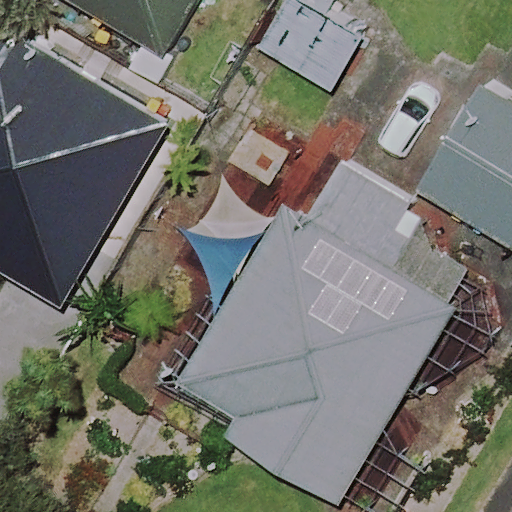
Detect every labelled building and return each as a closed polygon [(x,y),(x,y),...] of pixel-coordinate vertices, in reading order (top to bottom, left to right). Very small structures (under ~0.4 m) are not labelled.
[(94,0),(176,47),(203,0),(94,0)] [(395,0),(296,0),(271,45),(347,87),(395,0)] [(0,288),(18,298),(27,282),(77,310),(184,119),(0,15),(0,288)] [(511,103),(495,94),(436,189),(511,235),(511,103)] [(502,263),(335,155),(184,389),(350,497),(502,263)]
